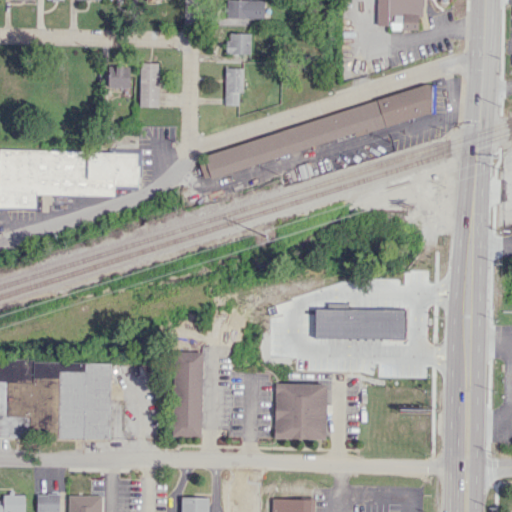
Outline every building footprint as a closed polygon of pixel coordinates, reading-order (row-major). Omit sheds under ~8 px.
[(264,18),(263,0),(225,0),(226,17),(264,18)] [(421,0),(376,0),(377,25),(389,25),(389,29),(417,30),(418,16),(421,16),(421,0)] [(250,33),(229,32),(229,39),(225,39),(225,53),(250,53),(250,33)] [(159,62),(140,62),(139,106),(158,106),(159,62)] [(129,66),(108,66),(107,87),(129,87),(129,66)] [(243,67),(225,67),(224,104),(238,105),(239,92),(242,92),(243,67)] [(196,150),(202,175),(435,114),(428,89),(196,150)] [(0,206),(0,176),(1,147),(137,152),(136,190),(114,189),(114,194),(35,191),(34,207),(0,206)] [(390,356),(390,312),(370,312),(370,356),(390,356)] [(202,351),(200,436),(171,435),(172,350),(202,351)] [(0,436),(109,437),(110,360),(0,358),(0,436)] [(275,382),(326,383),(325,438),(273,437),(275,382)] [(37,493),(38,510),(62,509),(61,493),(37,493)] [(108,493),(108,511),(119,511),(120,494),(108,493)] [(0,499),(0,511),(27,511),(27,494),(5,494),(5,504),(0,504),(1,499),(0,499)] [(101,511),(101,495),(68,494),(67,511),(101,511)] [(180,511),(181,496),(208,496),(207,511),(180,511)] [(251,498),(230,497),(229,511),(245,511),(246,507),(251,508),(251,498)] [(270,511),(271,497),(312,497),(311,511),(270,511)]
